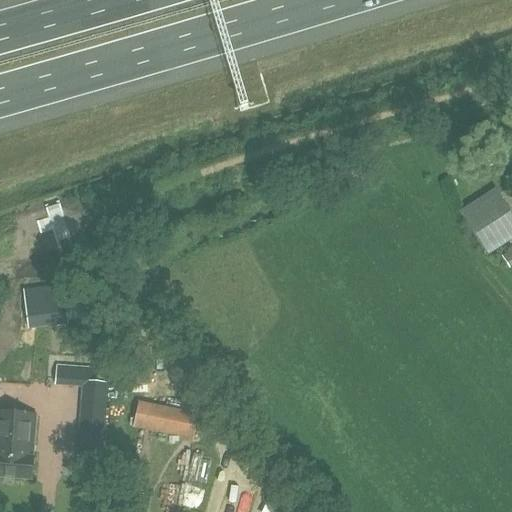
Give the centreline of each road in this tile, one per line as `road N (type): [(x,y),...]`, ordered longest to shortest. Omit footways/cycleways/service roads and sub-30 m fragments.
road 1 (motorway): [(0,96),(331,0)]
road 2 (motorway): [(119,0),(0,33)]
